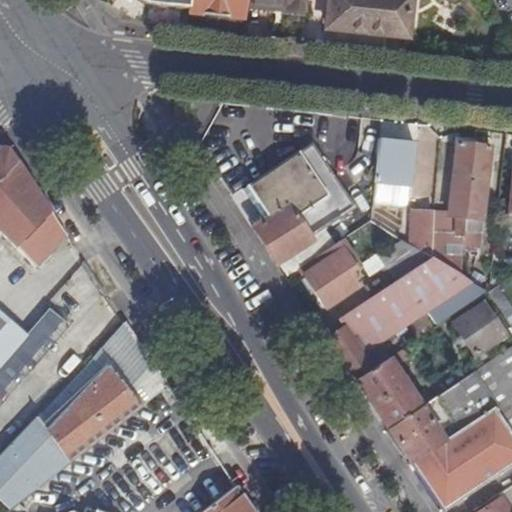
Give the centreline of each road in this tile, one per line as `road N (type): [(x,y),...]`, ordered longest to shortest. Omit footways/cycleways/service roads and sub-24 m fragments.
road 1 (primary): [(339,511),(52,70)]
road 2 (tertiary): [(52,70),(121,54),(511,99)]
